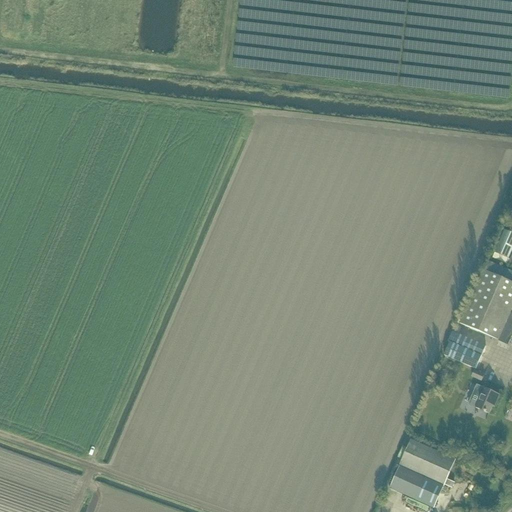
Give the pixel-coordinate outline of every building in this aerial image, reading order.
[(511,251),(511,233),(505,231),(495,253),(509,259),(511,251)] [(494,258),(508,265),(510,260),(496,254),(494,258)] [(511,310),(511,283),(484,271),(461,324),(508,345),(511,335),(511,324),(507,323),(511,310)] [(453,333),(449,342),(450,343),(482,357),(486,347),(453,333)] [(450,343),(444,356),(476,370),(482,357),(450,343)] [(482,382),(485,375),(475,371),(472,378),(482,382)] [(500,396),(482,388),(477,386),(469,405),(490,414),(495,402),(496,403),(500,396)] [(444,486),(456,460),(412,441),(401,465),(400,466),(390,489),(434,509),(442,490),(447,492),(448,488),(444,487),(444,486)] [(453,489),(455,483),(448,480),(445,486),(453,489)]
